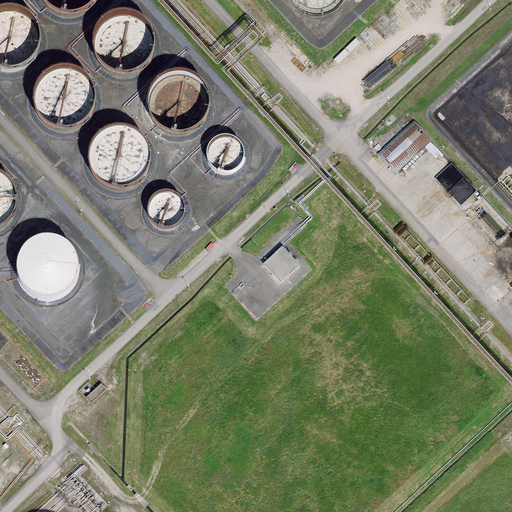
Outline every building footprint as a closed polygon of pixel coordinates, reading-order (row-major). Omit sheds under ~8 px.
[(41,0),(44,5),(54,12),(65,15),(77,14),(88,8),(93,0),(41,0)] [(296,0),(302,5),(314,8),(326,7),(336,1),(336,0),(296,0)] [(0,70),(6,72),(18,71),(28,65),(35,56),(38,44),(37,32),(31,22),(22,15),(10,11),(0,12),(0,70)] [(100,66),(110,73),(121,76),(133,75),(143,69),(151,59),(154,48),(152,36),(146,26),(137,18),(125,15),(113,17),(103,23),(96,32),(93,44),(94,55),(100,66)] [(158,120),(167,127),(179,130),(190,129),(201,123),(208,113),(211,102),(210,90),(204,80),(194,72),(183,69),(171,71),(160,77),(153,86),(150,98),(152,109),(158,120)] [(42,121),(51,129),(63,132),(74,130),(85,124),(92,115),(95,103),(94,92),(88,81),(78,74),(67,71),(55,72),(45,78),(37,88),(34,99),(36,111),(42,121)] [(97,181),(106,188),(118,191),(130,190),(140,184),(147,174),(151,163),(149,151),(143,141),(134,133),(122,130),(110,132),(100,138),(93,147),(89,159),(91,170),(97,181)] [(0,228),(5,226),(12,216),(15,205),(14,193),(8,183),(0,176),(0,228)] [(24,289),(34,296),(45,299),(57,298),(68,292),(75,283),(78,271),(76,259),(71,249),(61,242),(49,238),(38,240),(27,246),(20,255),(17,267),(18,279),(24,289)]
